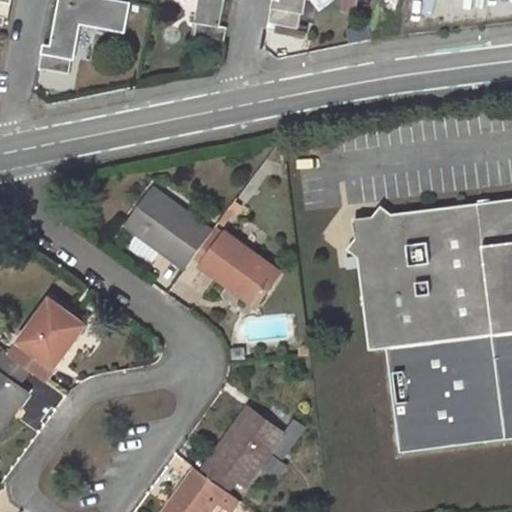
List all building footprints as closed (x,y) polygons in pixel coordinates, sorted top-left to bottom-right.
[(0,0),(0,16),(6,18),(10,18),(13,0),(0,0)] [(45,46),(41,70),(71,74),(81,22),(126,31),(131,2),(119,0),(60,0),(52,46),(45,46)] [(228,28),(221,27),(225,0),(201,0),(195,37),(225,44),(228,28)] [(278,25),(276,32),(299,36),(306,1),(305,0),(281,0),(273,0),(270,23),(278,25)] [(384,0),(382,9),(399,13),(403,0),(384,0)] [(155,189),(127,226),(187,269),(194,258),(213,232),(155,189)] [(511,438),(511,199),(390,214),(380,207),(373,218),(367,218),(355,234),(356,239),(347,251),(358,259),(369,350),(386,348),(400,452),(511,438)] [(235,203),(220,224),(224,228),(233,215),(235,216),(241,207),(235,203)] [(352,219),(355,234),(367,218),(352,219)] [(203,265),(202,266),(257,306),(281,273),(227,234),(225,236),(215,229),(213,232),(194,258),(203,265)] [(51,301),(11,355),(31,369),(46,381),(86,327),(51,301)] [(6,351),(0,359),(0,366),(21,382),(31,369),(11,355),(6,351)] [(0,366),(0,375),(18,388),(21,382),(0,366)] [(0,375),(0,432),(27,395),(18,388),(0,375)] [(250,409),(202,474),(226,491),(236,478),(246,486),(284,434),(250,409)] [(195,469),(164,511),(211,511),(217,504),(227,511),(231,511),(240,501),(226,491),(202,474),(195,469)]
